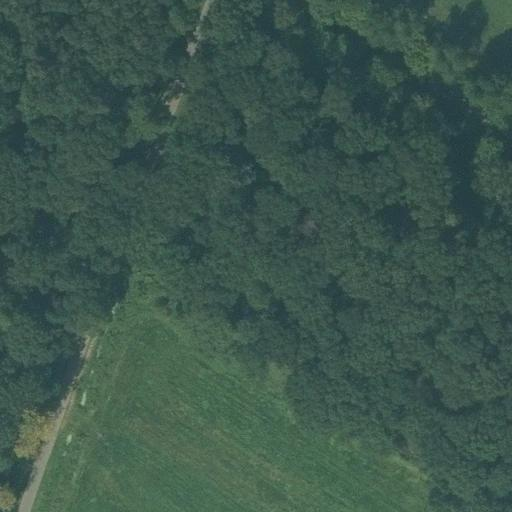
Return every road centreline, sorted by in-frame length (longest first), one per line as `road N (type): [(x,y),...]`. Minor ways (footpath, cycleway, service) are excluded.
road 1 (unclassified): [(213,0),(22,511)]
road 2 (track): [(303,0),(511,129)]
road 3 (track): [(153,146),(0,56)]
